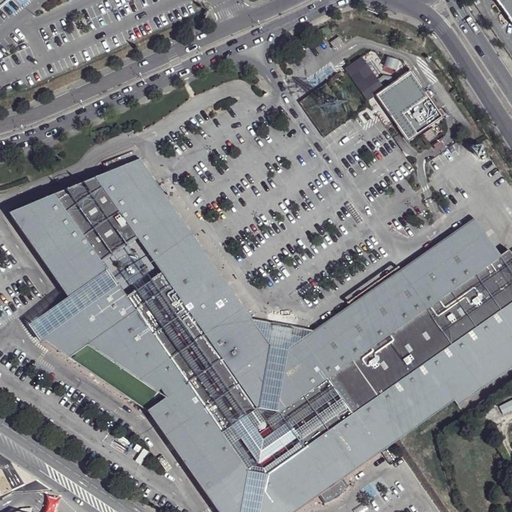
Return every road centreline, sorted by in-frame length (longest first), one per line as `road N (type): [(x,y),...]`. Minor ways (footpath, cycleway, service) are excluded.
road 1 (tertiary): [(0,149),(334,0)]
road 2 (tertiary): [(290,0),(0,124)]
road 3 (primary): [(412,2),(441,29),(511,134)]
road 4 (unclassified): [(129,511),(0,423)]
